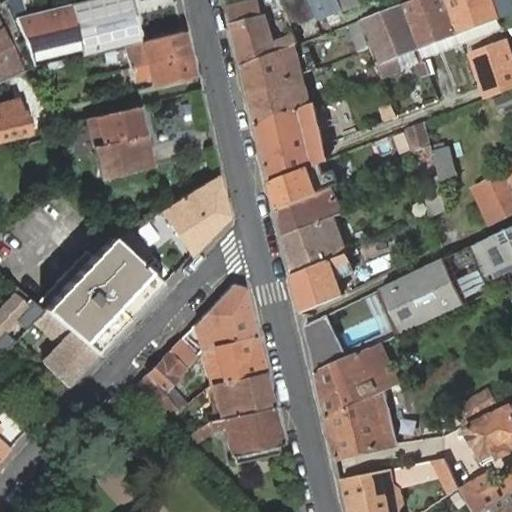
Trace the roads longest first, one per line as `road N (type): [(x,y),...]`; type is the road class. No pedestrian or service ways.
road 1 (residential): [(0,497),(252,227)]
road 2 (residential): [(326,511),(252,227)]
road 3 (residential): [(252,227),(198,0)]
